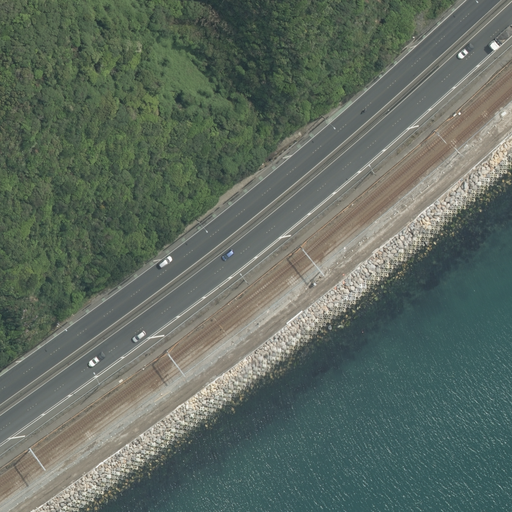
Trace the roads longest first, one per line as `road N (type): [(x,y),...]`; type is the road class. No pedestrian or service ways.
road 1 (trunk): [(511,20),(316,197),(0,430)]
road 2 (trunk): [(0,401),(289,180),(483,0)]
